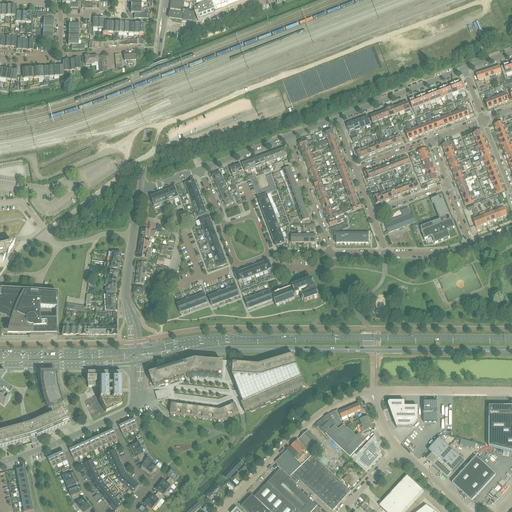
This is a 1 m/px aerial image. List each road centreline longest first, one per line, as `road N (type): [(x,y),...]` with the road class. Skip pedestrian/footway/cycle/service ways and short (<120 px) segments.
road 1 (primary): [(139,361),(220,349),(511,349)]
road 2 (primary): [(511,338),(229,338),(139,349)]
road 3 (unclassified): [(219,511),(316,415),(371,391)]
road 4 (tertiary): [(139,191),(162,27)]
road 5 (unclassified): [(371,391),(511,391)]
road 6 (unclassified): [(461,70),(334,118)]
road 7 (primary): [(131,350),(0,353)]
road 8 (primary): [(0,363),(131,361)]
road 9 (residential): [(331,253),(288,136)]
